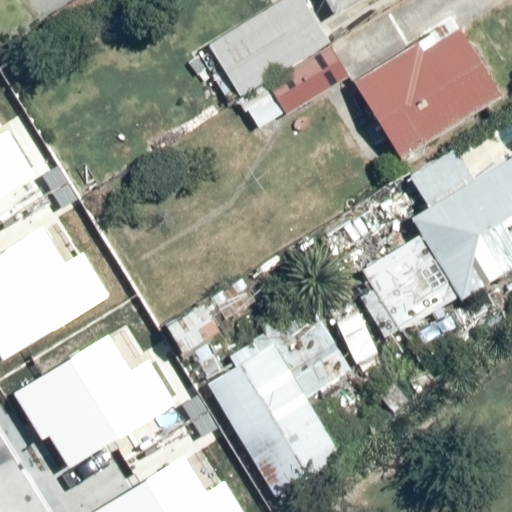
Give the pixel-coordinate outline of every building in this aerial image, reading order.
[(282,0),(211,44),(244,97),(333,42),(307,0),(282,0)] [(329,0),(341,18),(371,0),(329,0)] [(360,84),(408,160),(507,99),(466,28),(360,84)] [(333,42),(244,97),(265,131),(354,76),(333,42)] [(0,195),(33,176),(8,132),(0,136),(0,195)] [(511,164),(417,221),(427,238),(366,271),(405,339),(418,331),(430,363),(511,313),(500,289),(511,280),(511,164)] [(43,227),(0,252),(0,356),(1,359),(110,296),(84,253),(65,264),(43,227)] [(319,313),(310,298),(269,322),(276,334),(210,373),(281,494),(346,456),(311,397),(386,353),(351,294),(319,313)] [(110,333),(12,392),(42,442),(50,438),(68,469),(175,404),(149,360),(132,370),(110,333)] [(185,456),(94,511),(244,511),(225,481),(207,491),(185,456)]
